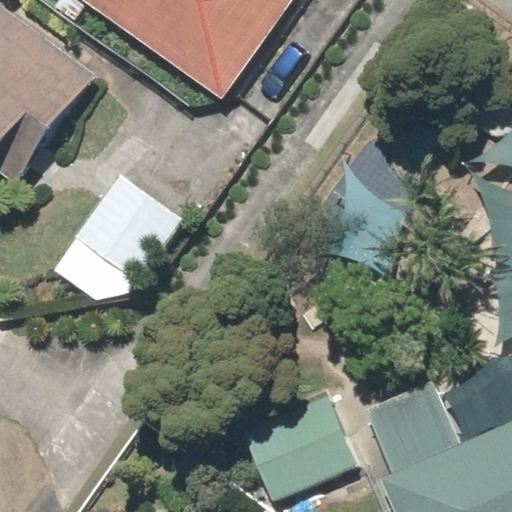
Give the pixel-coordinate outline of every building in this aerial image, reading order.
[(74,0),(225,109),(304,0),(74,0)] [(0,176),(16,154),(34,167),(98,76),(0,7),(0,176)] [(101,310),(126,305),(186,232),(132,187),(59,277),(101,310)] [(331,404),(241,441),(268,508),(359,472),(331,404)] [(511,511),(511,433),(389,486),(400,511),(511,511)]
